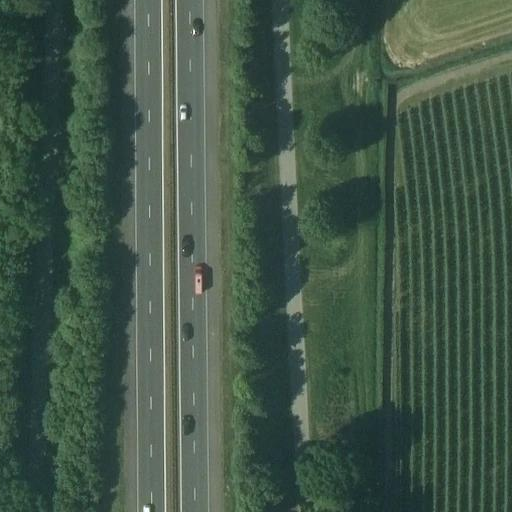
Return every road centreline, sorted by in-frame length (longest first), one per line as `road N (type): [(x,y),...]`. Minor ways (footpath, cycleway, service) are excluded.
road 1 (unclassified): [(306,511),(275,0)]
road 2 (unclassified): [(52,0),(32,511)]
road 3 (trunk): [(196,511),(190,0)]
road 4 (trunk): [(144,0),(148,511)]
